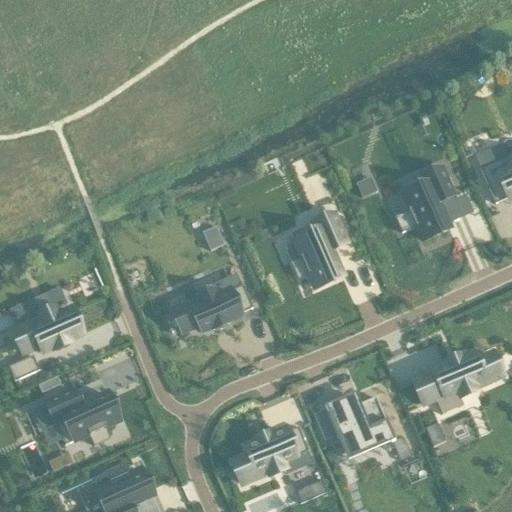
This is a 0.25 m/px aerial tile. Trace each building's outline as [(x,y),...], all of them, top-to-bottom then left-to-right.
[(480,170),(495,205),(508,200),(509,201),(511,199),(511,162),(510,163),(507,158),(480,170)] [(409,212),(394,218),(402,234),(416,228),(422,242),(432,238),(432,239),(443,234),(442,233),(449,230),(447,226),(437,204),(452,197),(453,197),(441,169),(420,178),(424,187),(402,197),(409,212)] [(333,217),(291,236),(295,244),(301,259),(291,264),(298,280),(308,275),(314,290),(324,285),(325,286),(335,281),(335,280),(341,278),(330,251),(345,244),(333,217)] [(199,301),(173,312),(182,334),(199,327),(202,333),(211,329),(212,331),(228,325),(227,322),(240,317),(239,316),(252,310),(242,286),(241,287),(216,298),(211,286),(210,286),(195,293),(199,301)] [(39,322),(14,333),(24,355),(40,347),(43,354),(52,350),(53,352),(69,345),(68,343),(81,337),(70,313),(57,318),(54,311),(38,319),(39,322)] [(434,374),(414,383),(424,406),(457,392),(460,399),(476,392),(474,389),(500,378),(491,356),(474,363),(472,357),(462,361),(461,359),(445,365),(446,367),(433,373),(434,374)] [(32,357),(8,368),(14,383),(39,372),(32,357)] [(73,392),(46,404),(46,405),(62,441),(65,447),(88,436),(93,447),(110,440),(105,429),(119,423),(114,413),(115,413),(110,402),(109,402),(107,396),(80,408),(73,392)] [(328,406),(324,408),(337,439),(341,437),(349,454),(370,445),(372,450),(390,442),(390,443),(391,444),(394,442),(376,399),(357,407),(345,412),(341,403),(329,409),(328,408),(328,406)] [(249,456),(232,463),(242,485),(268,474),(269,477),(284,471),(285,470),(282,463),(307,452),(308,452),(298,429),(285,434),(284,433),(271,439),(270,436),(255,443),(256,445),(246,450),(249,456)] [(110,485),(96,491),(105,511),(131,511),(130,508),(152,498),(150,492),(150,491),(145,480),(145,481),(140,471),(126,477),(123,470),(107,477),(110,485)]
